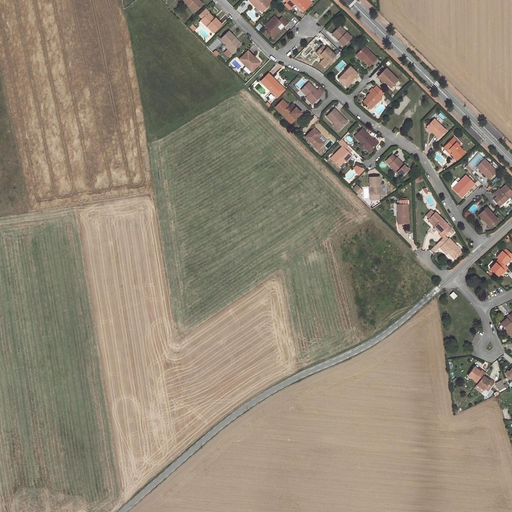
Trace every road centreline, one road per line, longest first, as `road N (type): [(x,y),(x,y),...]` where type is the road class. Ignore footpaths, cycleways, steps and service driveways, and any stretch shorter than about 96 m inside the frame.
road 1 (unclassified): [(121,511),(239,411),(386,332),(448,279)]
road 2 (unclassified): [(511,161),(349,0)]
